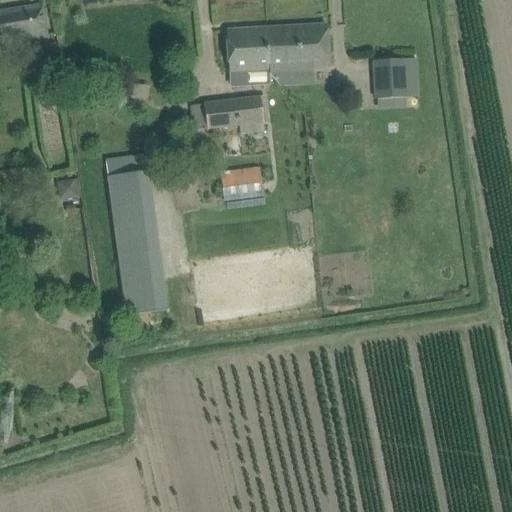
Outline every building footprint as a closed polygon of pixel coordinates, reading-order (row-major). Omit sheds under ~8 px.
[(0,13),(0,44),(47,36),(42,6),(0,13)] [(226,32),(227,52),(229,73),(329,68),(326,26),(226,32)] [(53,78),(50,61),(55,60),(52,44),(40,46),(42,62),(39,62),(42,80),(53,78)] [(373,62),(376,100),(406,98),(404,60),(373,62)] [(251,125),(252,132),(263,130),(262,123),(263,122),(260,97),(204,104),(207,130),(251,125)] [(0,171),(0,193),(0,194),(35,190),(33,167),(0,171)] [(259,180),(257,167),(218,173),(222,202),(261,197),(259,180)] [(146,172),(107,178),(126,316),(165,311),(146,172)]
